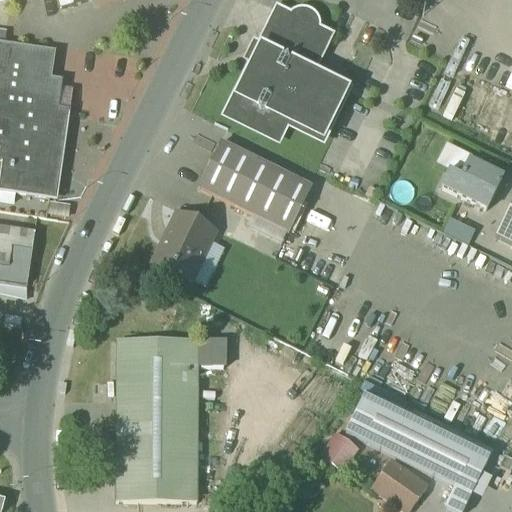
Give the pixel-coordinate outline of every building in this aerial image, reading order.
[(57,0),(61,12),(102,0),(57,0)] [(293,25),(279,19),(230,119),(276,142),(285,124),(321,142),(344,95),(308,77),(326,41),(312,35),(313,29),(311,24),(307,21),(302,20),(297,21),(293,25)] [(4,48),(0,47),(0,195),(50,203),(53,178),(59,179),(61,177),(73,93),(43,89),(47,62),(5,56),(7,48),(4,48)] [(511,87),(451,61),(428,112),(511,149),(511,87)] [(312,191),(221,146),(198,192),(289,237),(312,191)] [(447,177),(440,193),(486,215),(501,184),(466,167),(458,182),(447,177)] [(511,211),(497,242),(511,249),(511,211)] [(215,237),(177,218),(152,268),(191,287),(215,237)] [(452,225),(447,238),(471,246),(476,234),(452,225)] [(35,237),(0,231),(0,288),(26,293),(35,237)] [(198,345),(117,345),(116,506),(197,507),(198,345)] [(464,511),(489,461),(364,399),(345,437),(454,491),(444,511),(464,511)] [(335,438),(319,460),(338,475),(355,452),(335,438)] [(511,472),(511,463),(505,460),(500,470),(511,476),(511,472)] [(412,511),(427,491),(391,466),(372,493),(400,511),(412,511)]
